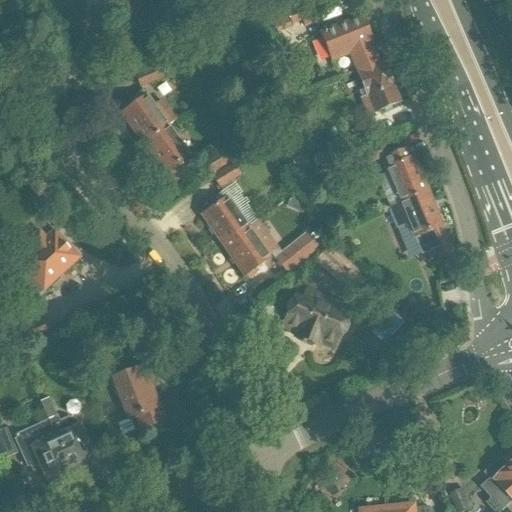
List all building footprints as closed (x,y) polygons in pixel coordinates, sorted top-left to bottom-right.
[(311,3),(286,13),(291,26),(301,22),(304,28),(314,24),(311,17),(316,15),(311,3)] [(361,18),(318,35),(330,64),(349,57),(355,72),(378,63),(370,42),(370,41),(361,18)] [(273,74),(265,56),(238,67),(246,86),(273,74)] [(382,61),(378,63),(355,72),(366,98),(360,101),(366,116),(399,102),(382,61)] [(143,93),(165,83),(159,71),(137,82),(142,93),(142,94),(143,93)] [(142,93),(127,103),(131,108),(121,115),(143,145),(167,127),(176,121),(173,118),(173,119),(161,102),(153,108),(143,93),(142,94),(142,93)] [(172,186),(173,185),(183,178),(175,167),(189,157),(167,127),(143,145),(172,186)] [(331,161),(355,151),(349,137),(325,148),(331,161)] [(358,168),(380,159),(375,147),(353,156),(358,168)] [(406,150),(384,160),(388,169),(384,170),(398,203),(427,192),(413,158),(410,160),(406,150)] [(211,174),(231,162),(224,151),(204,163),(211,174)] [(219,189),(240,177),(233,165),(213,178),(219,189)] [(437,260),(452,254),(427,192),(398,203),(388,208),(397,229),(398,228),(405,245),(414,241),(420,255),(433,249),(437,260)] [(223,247),(247,229),(226,199),(201,216),(223,247)] [(247,229),(223,247),(244,277),(269,260),(267,257),(271,255),(287,276),(319,250),(306,233),(281,253),(259,222),(247,229)] [(61,287),(73,276),(67,269),(79,259),(54,232),(19,264),(22,267),(14,274),(22,284),(19,287),(31,301),(54,280),(61,287)] [(332,245),(315,264),(352,296),(369,278),(332,245)] [(308,305),(294,299),(288,313),(285,314),(283,320),(284,323),(282,328),(297,334),(296,338),(318,347),(319,344),(334,350),(335,345),(338,345),(341,339),(339,336),(346,321),(330,315),(332,312),(309,302),(308,305)] [(30,341),(52,332),(46,318),(24,327),(30,341)] [(124,376),(115,379),(130,419),(118,424),(123,436),(135,431),(135,432),(147,427),(158,423),(162,421),(149,388),(157,385),(150,366),(124,376)] [(48,399),(39,403),(42,411),(47,421),(56,417),(48,399)] [(69,470),(42,411),(34,415),(39,425),(14,436),(15,440),(14,440),(27,469),(29,468),(30,471),(32,472),(41,468),(47,480),(49,479),(53,481),(59,478),(60,474),(69,470)] [(69,470),(92,460),(75,422),(67,418),(59,423),(56,417),(47,421),(69,470)] [(0,432),(0,431),(0,459),(16,454),(7,430),(0,432)] [(490,480),(481,488),(491,499),(486,504),(493,511),(502,511),(511,503),(511,457),(508,460),(504,455),(484,473),(490,480)] [(461,511),(473,507),(464,488),(452,493),(461,511)] [(511,511),(511,503),(502,511),(511,511)]
